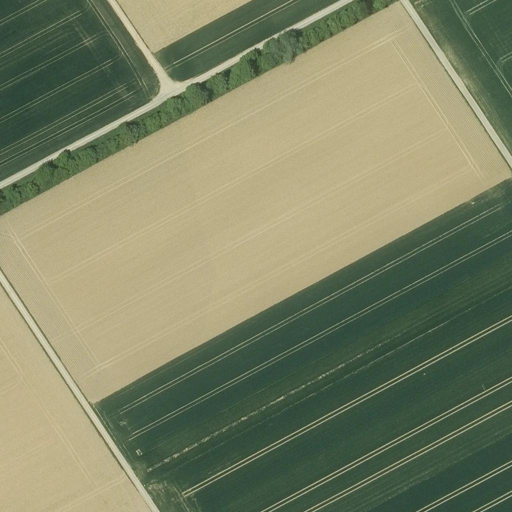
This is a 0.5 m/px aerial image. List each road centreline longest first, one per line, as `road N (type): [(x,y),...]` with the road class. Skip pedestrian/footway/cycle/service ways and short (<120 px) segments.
road 1 (track): [(0,185),(346,0)]
road 2 (track): [(0,273),(155,511)]
road 3 (track): [(511,159),(406,0)]
